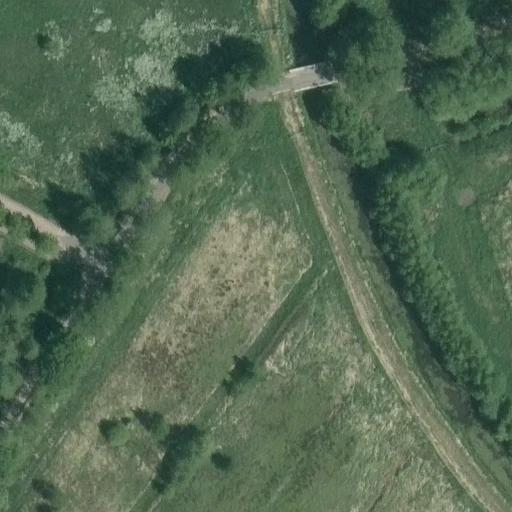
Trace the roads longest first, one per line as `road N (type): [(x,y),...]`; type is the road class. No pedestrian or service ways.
road 1 (unclassified): [(107,261),(184,151),(221,114),(281,84),(344,70)]
road 2 (track): [(0,425),(107,261)]
road 3 (track): [(344,70),(511,23)]
